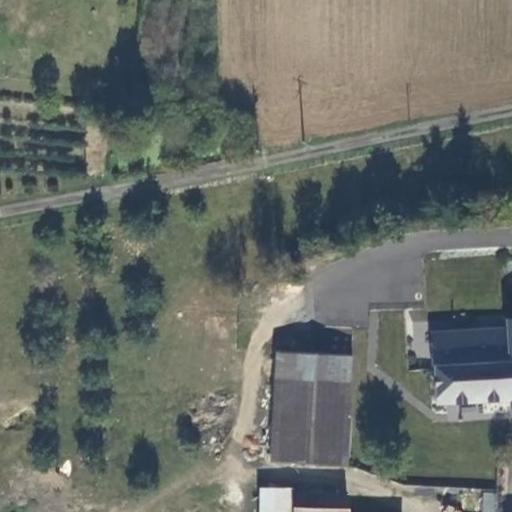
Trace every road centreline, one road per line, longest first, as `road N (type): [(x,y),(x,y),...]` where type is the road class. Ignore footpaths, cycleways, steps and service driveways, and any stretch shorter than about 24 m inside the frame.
road 1 (track): [(138,511),(244,440),(255,310),(437,238),(511,234)]
road 2 (unclassified): [(511,112),(0,217)]
